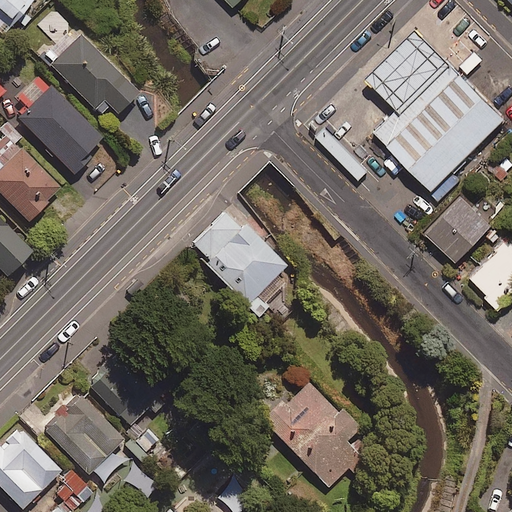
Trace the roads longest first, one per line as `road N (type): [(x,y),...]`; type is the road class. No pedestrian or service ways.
road 1 (residential): [(511,371),(252,108)]
road 2 (secondary): [(0,358),(200,159)]
road 3 (secondary): [(362,0),(252,108)]
